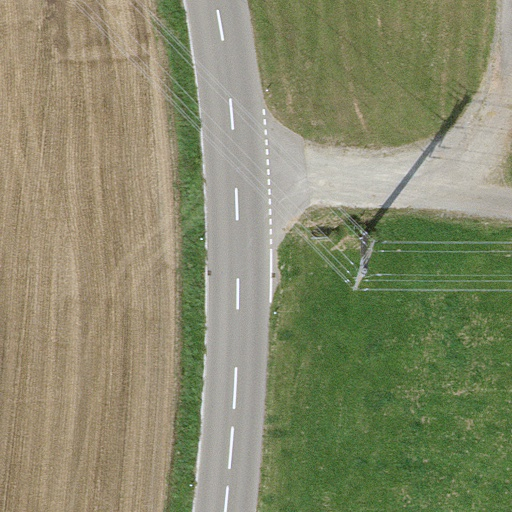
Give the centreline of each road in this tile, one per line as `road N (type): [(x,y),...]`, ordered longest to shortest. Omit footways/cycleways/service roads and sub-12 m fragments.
road 1 (tertiary): [(225,511),(237,402),(240,182),(217,0)]
road 2 (track): [(240,182),(511,207)]
